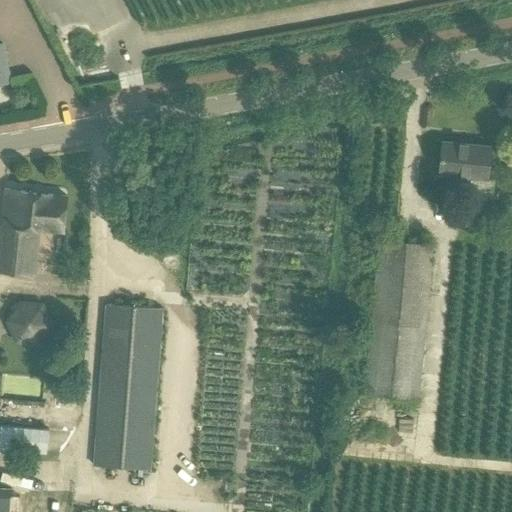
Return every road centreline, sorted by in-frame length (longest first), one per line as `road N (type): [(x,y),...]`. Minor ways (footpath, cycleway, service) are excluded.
road 1 (tertiary): [(0,146),(511,53)]
road 2 (unknown): [(95,292),(83,451),(90,470),(117,488),(152,488),(170,471),(178,316),(160,298)]
